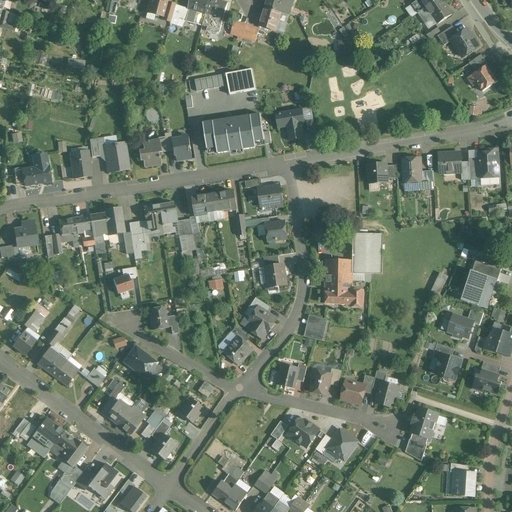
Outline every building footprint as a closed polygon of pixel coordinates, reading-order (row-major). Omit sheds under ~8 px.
[(150,0),(147,13),(163,17),(164,18),(168,3),(168,0),(150,0)] [(210,0),(190,0),(187,9),(190,10),(186,22),(194,25),(197,12),(200,13),(198,18),(204,20),(206,15),(210,0)] [(228,5),(213,0),(210,0),(206,15),(223,20),(228,5)] [(267,0),(265,9),(281,14),(286,15),(290,16),(294,0),(267,0)] [(438,0),(417,0),(412,4),(418,14),(427,8),(438,0)] [(442,0),(438,0),(427,8),(418,14),(425,25),(434,19),(438,24),(452,15),(442,0)] [(175,5),(168,3),(164,18),(163,17),(162,20),(170,22),(171,18),(172,18),(175,5)] [(187,9),(175,5),(172,18),(186,22),(190,10),(187,9)] [(281,14),(265,9),(259,27),(275,32),(279,20),(281,14)] [(223,20),(206,15),(203,26),(208,28),(207,31),(217,35),(219,33),(223,20)] [(16,26),(0,21),(0,28),(14,32),(16,26)] [(246,27),(236,24),(232,36),(238,37),(243,39),(246,27)] [(436,26),(425,33),(429,39),(440,31),(436,26)] [(259,31),(246,27),(243,39),(255,43),(259,31)] [(452,27),(437,37),(444,46),(451,41),(459,36),(452,27)] [(478,47),(467,30),(459,36),(451,41),(462,58),(478,47)] [(416,36),(410,40),(412,45),(419,40),(416,36)] [(488,65),(482,55),(473,61),(480,71),(487,66),(488,65)] [(85,68),(85,60),(68,59),(67,67),(85,68)] [(480,71),(473,61),(469,64),(476,74),(480,71)] [(476,74),(467,79),(473,87),(477,84),(482,92),(498,82),(487,66),(480,71),(476,74)] [(252,70),(195,80),(197,92),(228,87),(229,95),(256,91),(252,70)] [(302,111),(276,116),(278,128),(287,126),(290,141),(302,139),(299,124),(304,123),(302,111)] [(261,115),(203,124),(207,154),(216,152),(217,155),(256,149),(255,146),(271,144),(270,133),(264,134),(261,115)] [(313,119),(306,121),(309,135),(316,134),(313,119)] [(12,134),(13,143),(22,142),(20,133),(12,134)] [(171,133),(164,134),(165,138),(167,152),(173,151),(171,140),(171,133)] [(182,141),(172,142),(171,140),(173,151),(175,151),(176,162),(192,159),(191,150),(191,149),(191,148),(190,148),(189,137),(186,135),(183,136),(182,138),(182,141)] [(165,138),(158,138),(158,139),(160,153),(167,152),(165,138)] [(158,139),(142,142),(143,150),(138,151),(140,161),(143,161),(144,168),(161,165),(159,158),(160,158),(160,156),(158,157),(157,153),(160,153),(158,139)] [(125,143),(114,145),(114,147),(104,148),(105,156),(108,174),(129,170),(125,143)] [(97,145),(90,146),(92,158),(99,157),(97,145)] [(498,150),(486,150),(486,153),(478,154),(479,162),(480,176),(481,176),(490,176),(490,172),(499,172),(498,150)] [(88,152),(70,154),(73,179),(91,177),(88,152)] [(46,154),(32,156),(35,169),(22,171),(24,184),(24,187),(50,183),(46,154)] [(461,154),(439,155),(440,173),(461,172),(462,172),(461,163),(461,154)] [(421,159),(402,160),(404,183),(418,182),(418,172),(421,172),(421,159)] [(469,162),(461,163),(462,172),(461,172),(462,181),(470,181),(469,162)] [(479,162),(469,162),(470,181),(481,180),(481,176),(480,176),(479,162)] [(387,164),(368,165),(369,184),(388,183),(388,180),(387,166),(387,164)] [(397,166),(387,166),(388,180),(397,179),(397,166)] [(22,171),(15,172),(16,186),(24,184),(22,171)] [(421,172),(418,172),(418,182),(419,189),(434,188),(433,171),(421,172)] [(260,179),(245,182),(246,189),(262,186),(260,179)] [(280,187),(258,190),(261,207),(273,206),(275,208),(283,207),(280,187)] [(234,192),(213,196),(216,213),(224,211),(236,209),(236,211),(237,210),(234,192)] [(213,196),(193,199),(195,217),(196,217),(196,215),(208,213),(208,214),(216,213),(213,196)] [(174,203),(158,205),(163,235),(175,233),(174,228),(172,229),(171,224),(177,223),(174,203)] [(158,205),(143,208),(147,237),(163,235),(158,205)] [(117,209),(104,211),(104,214),(107,234),(124,232),(121,214),(118,214),(117,209)] [(107,234),(104,214),(89,216),(91,230),(92,238),(102,236),(101,234),(107,233),(107,234)] [(89,216),(74,219),(77,235),(83,234),(82,231),(91,230),(89,216)] [(244,216),(236,217),(238,237),(247,236),(244,216)] [(269,218),(256,220),(257,227),(265,226),(265,225),(270,224),(269,218)] [(74,219),(58,222),(61,238),(77,235),(74,219)] [(190,220),(183,221),(183,224),(176,225),(178,237),(193,235),(190,220)] [(33,222),(21,224),(22,230),(14,232),(15,240),(17,239),(19,249),(37,246),(33,222)] [(141,222),(129,224),(130,233),(131,237),(143,235),(141,222)] [(270,224),(265,225),(265,226),(267,243),(288,240),(285,222),(270,224)] [(130,233),(123,234),(126,255),(133,254),(131,237),(130,233)] [(203,250),(200,233),(193,235),(196,251),(203,250)] [(383,235),(353,234),(352,261),(353,261),(353,274),(382,275),(383,235)] [(59,235),(51,236),(53,250),(46,251),(47,258),(55,257),(54,254),(62,253),(59,235)] [(143,235),(131,237),(132,245),(144,243),(143,235)] [(51,236),(44,237),(46,251),(53,250),(51,236)] [(102,236),(92,238),(94,246),(95,254),(105,252),(102,236)] [(92,238),(82,240),(83,248),(94,246),(92,238)] [(11,246),(4,247),(5,257),(6,261),(13,260),(13,256),(11,246)] [(278,256),(264,258),(265,268),(279,266),(278,256)] [(352,261),(326,260),(325,268),(325,269),(325,276),(342,276),(342,284),(352,284),(353,274),(353,261),(352,261)] [(501,270),(475,262),(472,273),(476,274),(495,281),(498,281),(501,270)] [(279,266),(265,268),(268,288),(286,285),(285,276),(284,269),(283,265),(279,266)] [(135,268),(130,269),(130,274),(128,275),(130,280),(137,278),(135,268)] [(235,272),(235,282),(245,281),(244,272),(235,272)] [(440,274),(429,297),(436,300),(447,277),(440,274)] [(495,281),(476,274),(471,292),(466,290),(463,301),(483,308),(490,289),(492,290),(495,281)] [(123,277),(113,280),(118,295),(133,290),(130,280),(128,275),(123,277)] [(352,284),(342,284),(342,276),(325,276),(325,283),(325,304),(351,306),(351,307),(363,308),(364,291),(352,291),(352,284)] [(223,279),(209,281),(210,291),(224,289),(223,279)] [(271,308),(256,298),(250,307),(257,311),(258,308),(267,314),(271,308)] [(6,307),(0,316),(0,317),(6,321),(13,312),(6,307)] [(267,314),(258,308),(257,311),(250,307),(244,315),(247,317),(242,324),(249,329),(248,330),(263,339),(267,333),(267,334),(277,320),(267,314)] [(164,308),(149,310),(152,331),(168,329),(167,328),(166,318),(164,308)] [(38,314),(32,309),(28,313),(33,318),(35,319),(38,314)] [(503,322),(506,312),(496,309),(494,319),(503,322)] [(484,314),(471,310),(468,320),(474,323),(473,324),(480,326),(484,314)] [(28,313),(21,323),(26,327),(33,318),(28,313)] [(176,316),(166,318),(167,328),(170,327),(172,335),(179,334),(176,316)] [(468,320),(454,316),(448,332),(454,334),(454,337),(462,339),(463,337),(469,339),(473,324),(474,323),(468,320)] [(63,319),(54,331),(60,335),(69,323),(63,319)] [(326,325),(319,324),(317,334),(306,331),(304,337),(322,341),(326,325)] [(249,339),(236,327),(231,332),(238,338),(239,338),(245,343),(249,339)] [(60,335),(54,331),(46,342),(52,347),(61,336),(60,335)] [(508,334),(499,331),(497,336),(491,334),(489,339),(486,338),(483,347),(492,350),(492,351),(502,355),(506,345),(509,335),(508,334)] [(23,333),(13,347),(25,356),(35,342),(23,333)] [(124,336),(113,340),(116,349),(127,345),(124,336)] [(245,343),(239,338),(238,338),(225,353),(239,366),(253,350),(245,343)] [(455,350),(437,344),(433,358),(440,361),(442,355),(452,358),(455,350)] [(146,379),(157,364),(135,348),(124,363),(146,379)] [(49,349),(37,365),(54,378),(55,378),(66,363),(49,349)] [(452,358),(442,355),(440,361),(435,374),(443,377),(442,378),(449,381),(450,379),(454,380),(456,375),(457,376),(459,369),(458,369),(461,361),(452,358)] [(66,363),(55,378),(66,387),(78,372),(66,363)] [(501,368),(484,363),(481,371),(482,372),(483,371),(498,376),(501,368)] [(307,367),(299,365),(298,369),(296,381),(303,383),(307,367)] [(298,369),(283,366),(278,385),(294,389),(296,381),(298,369)] [(105,378),(93,369),(86,379),(97,388),(105,378)] [(342,371),(332,369),(330,375),(331,375),(329,385),(338,387),(342,371)] [(330,375),(315,371),(313,379),(311,380),(310,383),(312,386),(310,393),(326,396),(329,385),(331,375),(330,375)] [(387,374),(377,371),(375,378),(372,389),(379,391),(381,383),(385,384),(387,374)] [(498,376),(483,371),(482,372),(480,378),(477,377),(473,389),(483,392),(484,391),(497,395),(500,385),(496,384),(499,377),(498,376)] [(375,378),(365,376),(363,385),(366,386),(364,393),(371,395),(372,389),(375,378)] [(118,384),(113,380),(108,387),(113,391),(118,384)] [(214,389),(204,382),(198,392),(207,398),(214,389)] [(353,385),(346,383),(342,398),(349,400),(349,401),(350,402),(351,403),(352,403),(353,402),(354,401),(357,402),(357,404),(361,405),(364,393),(366,386),(363,385),(354,383),(353,385)] [(385,384),(381,383),(379,391),(376,404),(385,406),(386,402),(394,405),(399,387),(385,384)] [(0,384),(0,407),(11,393),(0,384)] [(113,391),(109,397),(114,401),(115,400),(120,394),(124,388),(118,384),(113,391)] [(124,397),(120,394),(115,400),(118,402),(107,418),(118,426),(131,410),(120,402),(124,397)] [(135,405),(124,397),(120,402),(131,410),(135,405)] [(202,409),(190,399),(179,414),(191,424),(202,409)] [(131,410),(118,426),(130,436),(144,417),(141,415),(147,407),(138,400),(135,405),(131,410)] [(438,416),(419,409),(411,433),(413,434),(411,440),(426,445),(428,439),(430,439),(433,431),(435,432),(437,425),(435,424),(438,416)] [(164,419),(154,412),(146,423),(155,430),(161,422),(164,419)] [(23,420),(15,430),(12,434),(18,439),(29,424),(23,420)] [(64,432),(46,420),(33,437),(50,450),(55,445),(64,432)] [(306,421),(302,427),(297,423),(290,433),(295,437),(294,439),(307,448),(319,430),(306,421)] [(169,428),(161,422),(155,430),(150,436),(157,441),(162,435),(164,436),(169,428)] [(281,422),(271,436),(278,441),(288,427),(281,422)] [(341,430),(327,449),(343,461),(351,450),(352,451),(358,442),(341,430)] [(87,450),(64,432),(55,445),(65,452),(60,458),(70,466),(73,468),(73,467),(87,450)] [(164,436),(162,435),(157,441),(151,450),(150,450),(163,460),(164,460),(163,459),(169,451),(170,452),(175,445),(176,445),(164,436)] [(277,440),(271,447),(277,451),(282,444),(277,440)] [(411,440),(410,440),(406,453),(422,462),(427,445),(411,440)] [(65,452),(55,445),(50,450),(50,451),(60,458),(65,452)] [(114,489),(109,485),(118,474),(105,464),(88,487),(100,496),(102,493),(108,497),(114,489)] [(469,467),(451,464),(451,473),(455,473),(456,473),(469,474),(469,467)] [(245,473),(233,465),(226,474),(228,476),(238,483),(245,473)] [(70,466),(58,481),(59,482),(64,486),(76,470),(73,467),(73,468),(70,466)] [(76,470),(64,486),(70,490),(82,474),(76,470)] [(11,480),(17,485),(24,476),(17,471),(11,480)] [(271,476),(265,472),(262,475),(268,480),(271,476)] [(469,474),(456,473),(455,473),(454,495),(474,497),(475,474),(469,474)] [(262,475),(261,476),(262,476),(256,485),(255,485),(261,490),(268,480),(262,475)] [(277,479),(271,475),(271,476),(268,480),(273,484),(277,479)] [(238,483),(228,476),(222,484),(232,491),(235,487),(238,483)] [(268,480),(261,490),(266,494),(273,484),(268,480)] [(59,482),(51,493),(50,497),(53,500),(59,492),(65,497),(70,490),(64,486),(59,482)] [(222,484),(220,482),(211,495),(223,504),(232,491),(222,484)] [(133,487),(120,505),(129,511),(135,511),(147,497),(133,487)] [(235,487),(232,491),(223,504),(234,511),(235,511),(247,496),(235,487)] [(65,497),(59,492),(53,500),(59,504),(65,497)] [(263,501),(255,511),(271,511),(279,501),(269,494),(263,501)] [(290,509),(289,510),(291,511),(298,511),(303,505),(296,500),(290,509)] [(279,501),(271,511),(287,511),(289,510),(290,509),(279,501)]
